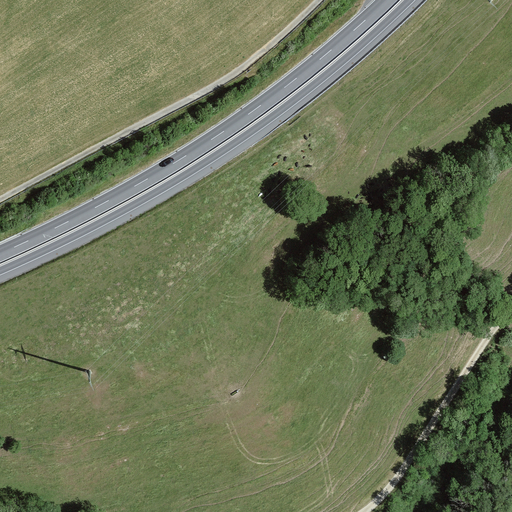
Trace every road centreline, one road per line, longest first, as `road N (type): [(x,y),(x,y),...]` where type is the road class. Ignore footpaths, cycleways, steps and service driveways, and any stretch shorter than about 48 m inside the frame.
road 1 (trunk): [(0,270),(226,148),(409,0)]
road 2 (trunk): [(386,0),(217,135),(0,253)]
road 3 (track): [(360,511),(391,481),(511,310)]
